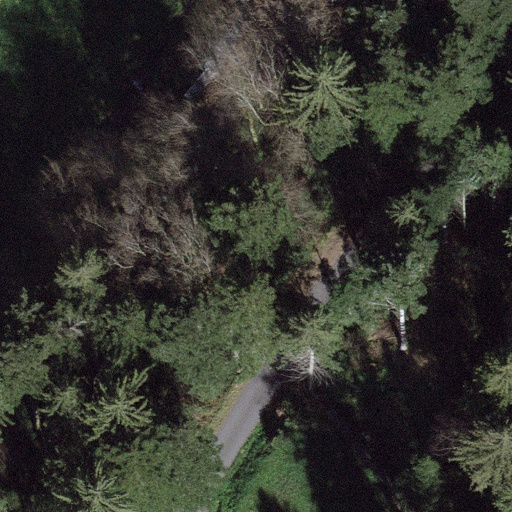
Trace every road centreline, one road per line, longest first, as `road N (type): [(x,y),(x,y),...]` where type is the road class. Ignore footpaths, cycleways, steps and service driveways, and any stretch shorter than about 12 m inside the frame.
road 1 (unclassified): [(187,511),(337,271),(511,88)]
road 2 (unclassified): [(0,365),(278,55),(345,0)]
